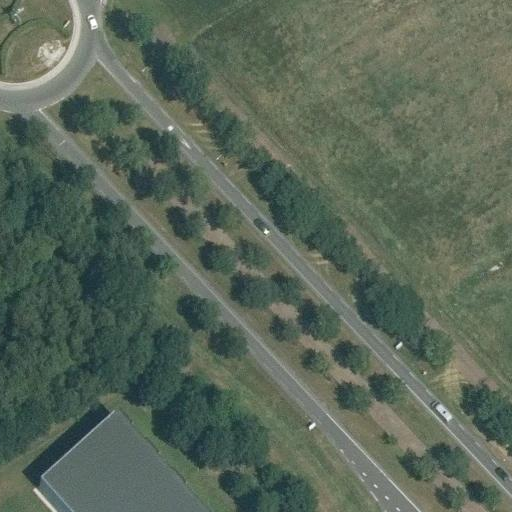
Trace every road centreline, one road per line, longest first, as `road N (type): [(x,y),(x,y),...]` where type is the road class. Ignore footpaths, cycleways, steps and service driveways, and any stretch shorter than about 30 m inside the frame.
road 1 (secondary): [(511,489),(147,118)]
road 2 (secondary): [(112,210),(399,511)]
road 3 (secondary): [(11,91),(79,160),(112,210)]
road 4 (secondary): [(6,114),(64,175),(112,210)]
